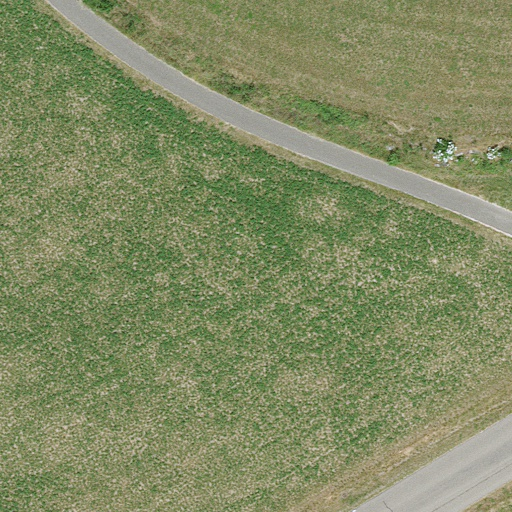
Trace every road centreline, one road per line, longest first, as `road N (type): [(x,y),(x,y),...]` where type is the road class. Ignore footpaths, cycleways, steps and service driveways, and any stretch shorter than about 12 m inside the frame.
road 1 (track): [(59,0),(207,103),(511,223)]
road 2 (tertiary): [(387,511),(511,433)]
